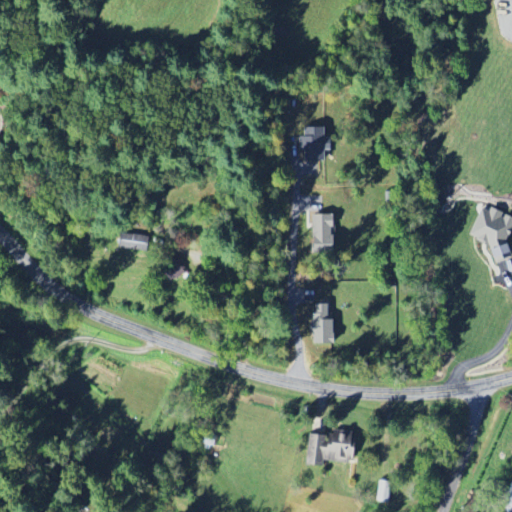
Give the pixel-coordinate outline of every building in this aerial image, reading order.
[(511,245),(511,218),(500,217),(501,211),(481,209),(476,240),(498,243),(496,256),(510,258),(511,245)] [(314,216),(315,252),(334,252),(333,216),(314,216)] [(149,239),(121,234),(118,248),(147,253),(149,239)] [(336,320),(331,320),(331,306),(315,306),(315,345),(336,344),(336,320)] [(311,434),(310,466),(327,466),(327,460),(356,461),(357,431),(335,430),(334,435),(311,434)] [(389,504),(393,482),(380,480),(376,501),(389,504)]
